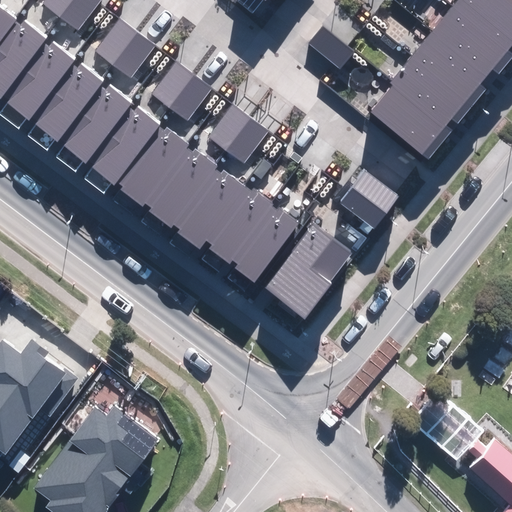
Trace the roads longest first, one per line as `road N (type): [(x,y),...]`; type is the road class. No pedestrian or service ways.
road 1 (tertiary): [(0,197),(270,404)]
road 2 (tertiary): [(511,179),(330,402)]
road 3 (residential): [(263,63),(391,168)]
